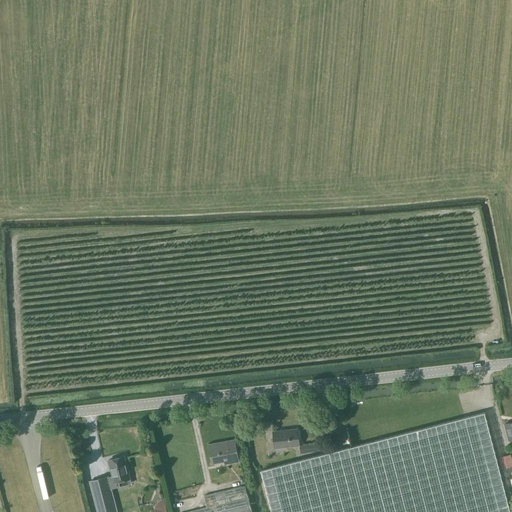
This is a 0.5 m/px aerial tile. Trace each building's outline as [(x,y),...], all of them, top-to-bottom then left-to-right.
[(509,511),(484,412),(478,414),(342,449),(260,470),(271,511),(509,511)] [(275,448),(300,446),(298,429),(273,432),(275,448)] [(225,463),(238,461),(235,440),(209,445),(212,462),(224,460),(225,463)] [(318,451),(317,443),(299,446),(300,454),(318,451)] [(511,457),(511,453),(500,456),(503,468),(511,465),(511,457)] [(112,477),(107,478),(110,489),(124,485),(122,480),(129,479),(128,472),(129,472),(127,464),(126,465),(124,456),(108,460),(112,477)] [(251,511),(245,486),(204,495),(207,508),(188,511),(251,511)] [(151,511),(168,511),(165,498),(161,499),(153,507),(154,509),(151,510),(151,511)]
